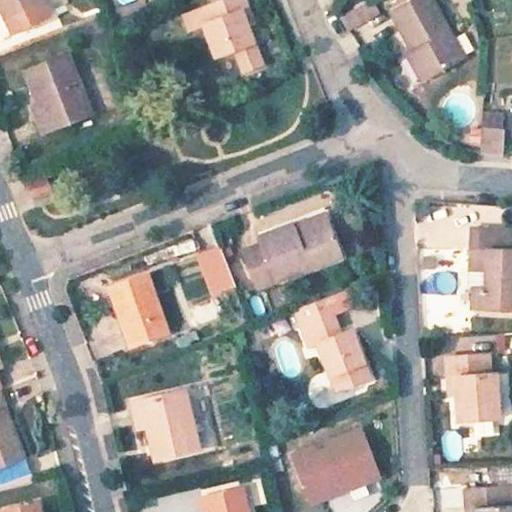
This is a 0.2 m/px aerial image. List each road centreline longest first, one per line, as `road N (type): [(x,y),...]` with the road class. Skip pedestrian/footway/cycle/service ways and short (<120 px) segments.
road 1 (residential): [(24,269),(356,124)]
road 2 (residential): [(398,180),(417,511)]
road 3 (residential): [(97,511),(67,381),(24,269)]
road 4 (residential): [(356,124),(297,0)]
